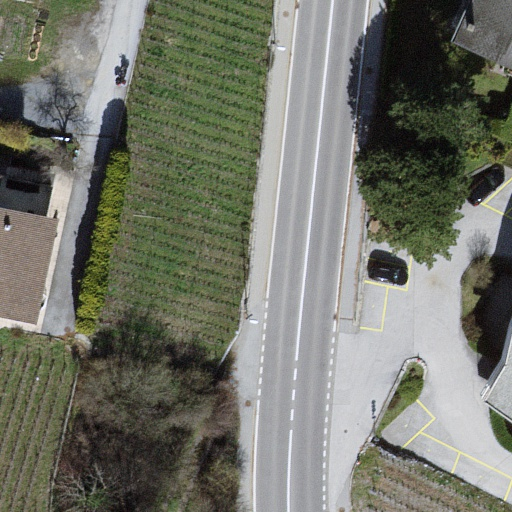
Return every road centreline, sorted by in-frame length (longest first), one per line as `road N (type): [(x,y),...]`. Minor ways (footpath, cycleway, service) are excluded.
road 1 (secondary): [(289,511),(295,365),(333,0)]
road 2 (unknown): [(336,445),(352,448),(375,425),(481,230),(502,211),(511,215)]
